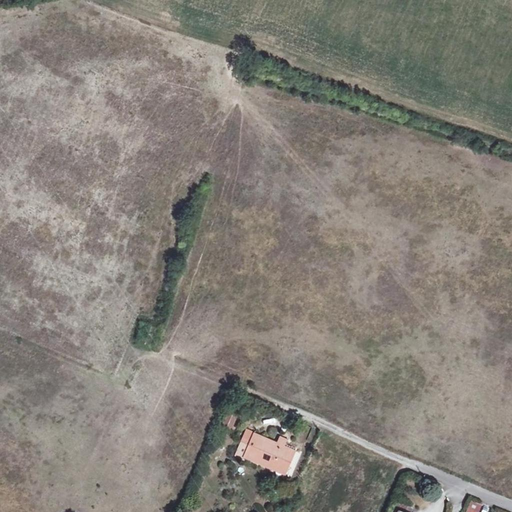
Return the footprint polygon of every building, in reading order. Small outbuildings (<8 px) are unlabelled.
[(153,329),(142,324),(136,339),(147,344),(153,329)] [(225,421),(233,425),(236,418),(228,414),(225,421)] [(245,457),(275,471),(277,466),(288,471),(294,455),(283,450),(285,446),(288,439),(281,436),(278,443),(248,430),(236,455),(244,459),(245,457)] [(296,451),(285,446),(283,450),(294,455),(296,451)] [(277,466),(275,471),(286,475),(288,471),(277,466)] [(477,511),(481,505),(473,502),(468,511),(477,511)]
